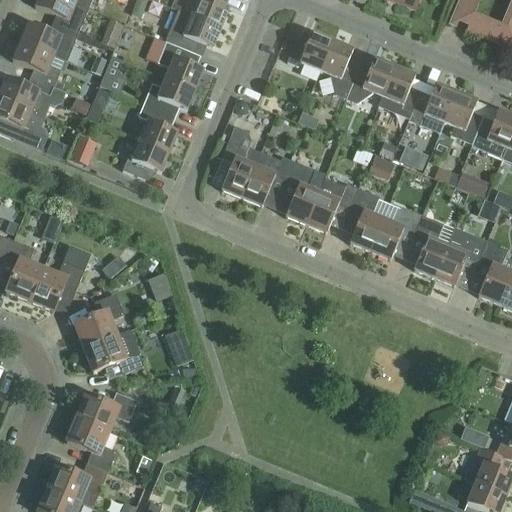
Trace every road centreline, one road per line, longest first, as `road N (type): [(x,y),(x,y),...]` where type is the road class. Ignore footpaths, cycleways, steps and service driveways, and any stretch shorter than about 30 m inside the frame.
road 1 (residential): [(511,345),(179,207),(262,0)]
road 2 (residential): [(511,94),(278,0)]
road 3 (residential): [(3,511),(53,380),(31,347),(0,334)]
